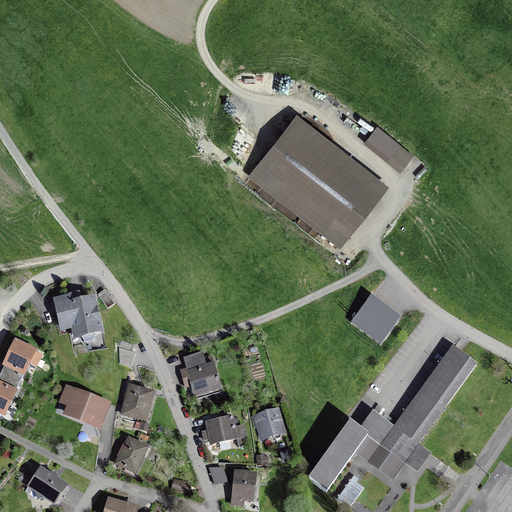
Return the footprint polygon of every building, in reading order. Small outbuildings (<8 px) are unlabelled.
[(250,176),(339,246),(374,201),(285,132),(250,176)] [(394,154),(406,164),(412,156),(401,146),(394,154)] [(106,292),(99,296),(107,309),(115,304),(106,292)] [(381,345),(399,320),(370,298),(351,322),(381,345)] [(56,303),(62,330),(71,327),(74,329),(76,338),(81,337),(84,342),(94,340),(95,334),(100,332),(93,299),(75,303),(74,299),(56,303)] [(119,348),(132,352),(134,346),(121,341),(119,348)] [(1,374),(20,383),(29,363),(36,367),(41,355),(34,352),(35,351),(16,342),(4,365),(5,366),(1,374)] [(412,441),(412,442),(417,446),(476,365),(453,347),(394,427),(412,441)] [(132,352),(119,348),(120,364),(131,367),(136,354),(132,352)] [(221,389),(212,360),(205,362),(203,353),(183,358),(186,369),(181,371),(186,388),(191,386),(194,396),(221,389)] [(20,383),(1,374),(0,376),(0,413),(4,415),(20,383)] [(148,411),(153,394),(130,387),(122,415),(144,421),(146,411),(148,411)] [(67,414),(98,427),(107,406),(76,393),(67,414)] [(281,434),(284,433),(278,411),(256,418),(262,440),(273,436),(276,440),(280,439),(281,434)] [(390,467),(393,467),(412,442),(412,441),(394,427),(373,412),(360,430),(368,436),(358,449),(390,467)] [(203,432),(205,441),(211,440),(212,445),(237,439),(239,447),(245,446),(244,438),(245,438),(242,427),(234,429),(232,418),(207,423),(209,431),(203,432)] [(360,430),(350,424),(309,480),(326,493),(358,449),(368,436),(360,430)] [(124,446),(119,456),(120,457),(116,464),(135,473),(147,449),(129,440),(125,447),(124,446)] [(258,457),(259,466),(268,465),(268,459),(264,459),(263,456),(258,457)] [(45,498),(57,506),(69,489),(56,480),(55,475),(50,476),(41,470),(29,488),(37,493),(38,500),(45,498)] [(255,475),(236,473),(232,506),(242,507),(243,500),(252,501),(255,475)] [(187,493),(189,485),(174,481),(172,488),(187,493)] [(135,511),(137,509),(109,501),(106,511),(135,511)]
